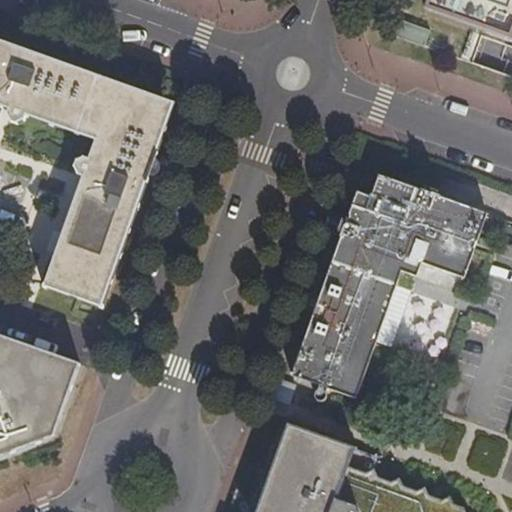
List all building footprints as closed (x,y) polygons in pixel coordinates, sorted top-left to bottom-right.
[(511,0),(423,0),(421,8),(509,38),(511,30),(511,0)] [(429,30),(403,22),(397,39),(423,47),(429,30)] [(156,103),(0,46),(0,112),(1,113),(0,117),(0,121),(3,125),(7,128),(15,129),(21,125),(25,118),(91,141),(84,162),(79,160),(74,163),(71,170),(71,173),(73,178),(78,181),(39,292),(98,312),(145,179),(146,175),(153,174),(149,167),(153,155),(166,119),(151,114),(156,103)] [(327,388),(356,398),(396,285),(411,290),(421,263),(464,278),(487,213),(380,177),(372,197),(357,193),(344,228),(316,307),(291,375),(327,388)] [(0,459),(50,441),(75,368),(0,342),(0,459)] [(325,414),(337,418),(340,409),(328,405),(325,414)] [(464,511),(462,507),(373,476),(380,456),(289,422),(256,511),(464,511)]
